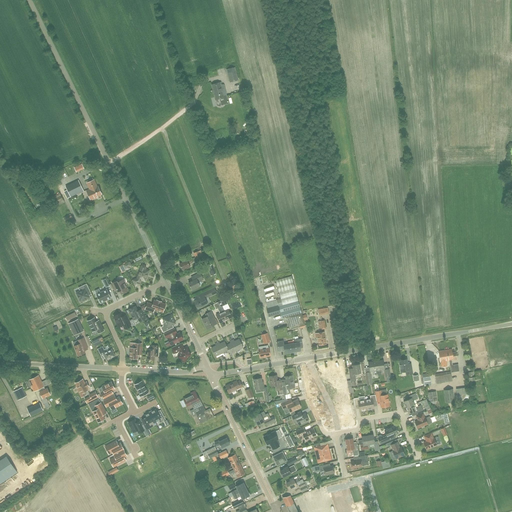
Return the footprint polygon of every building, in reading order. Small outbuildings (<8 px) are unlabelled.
[(236,68),(228,70),(231,82),(239,80),(236,68)] [(220,99),(224,98),(224,97),(225,97),(224,97),(224,96),(226,95),(226,94),(225,89),(224,89),(222,89),(221,86),(220,83),(212,85),(215,100),(220,99)] [(91,201),(97,198),(96,197),(101,195),(98,187),(97,187),(94,180),(93,180),(93,179),(92,179),(90,180),(90,181),(90,182),(87,183),(90,190),(87,191),(91,201)] [(72,183),(77,194),(84,191),(79,180),(72,183)] [(55,208),(65,203),(60,193),(50,198),(55,208)] [(192,262),(191,259),(187,261),(179,264),(182,270),(185,268),(186,269),(190,267),(189,264),(192,262)] [(145,267),(144,266),(143,265),(142,265),(142,266),(141,267),(137,279),(133,281),(136,286),(140,284),(139,283),(141,282),(141,280),(145,282),(149,271),(145,269),(146,268),(145,267)] [(200,273),(191,277),(193,281),(188,283),(192,290),(200,286),(198,282),(203,280),(200,273)] [(265,303),(266,308),(269,317),(280,314),(282,319),(286,318),(289,330),(305,325),(291,276),(275,281),(281,299),(265,303)] [(117,293),(119,291),(121,294),(127,290),(125,284),(123,280),(118,282),(117,281),(112,284),(117,293)] [(87,300),(87,299),(89,298),(86,292),(90,291),(87,284),(83,286),(85,289),(76,293),(80,302),(83,301),(83,302),(87,300)] [(215,288),(210,290),(206,292),(200,295),(196,297),(197,300),(194,302),(197,308),(208,303),(205,299),(217,293),(215,288)] [(111,298),(107,289),(96,295),(100,303),(111,298)] [(166,306),(165,305),(166,304),(161,303),(161,302),(157,300),(157,301),(154,301),(153,305),(147,303),(145,310),(153,312),(154,309),(163,312),(164,309),(165,309),(166,306)] [(220,308),(226,320),(232,318),(228,310),(225,311),(223,307),(225,306),(223,301),(218,303),(220,308)] [(220,323),(226,320),(220,308),(218,303),(214,305),(216,309),(217,308),(220,313),(216,315),(220,323)] [(138,318),(140,322),(145,319),(141,310),(138,311),(135,306),(135,307),(133,306),(132,307),(131,308),(129,310),(134,320),(138,318)] [(217,324),(211,312),(206,314),(207,317),(202,319),(207,330),(214,326),(217,324)] [(131,326),(128,321),(125,315),(122,317),(121,313),(120,314),(118,314),(117,314),(116,315),(114,317),(115,320),(115,321),(116,324),(117,323),(119,327),(122,325),(123,326),(125,329),(131,326)] [(166,322),(164,322),(164,323),(163,323),(163,324),(163,325),(163,326),(161,328),(163,333),(173,328),(172,325),(173,323),(174,322),(171,315),(165,318),(166,322)] [(99,321),(96,323),(94,318),(88,322),(92,332),(96,330),(98,333),(104,331),(99,321)] [(82,332),(76,321),(69,324),(74,335),(82,332)] [(166,347),(171,345),(183,340),(182,338),(182,337),(182,335),(181,335),(180,333),(176,335),(175,334),(176,333),(175,329),(165,334),(166,338),(168,337),(169,338),(168,339),(169,341),(165,343),(166,347)] [(319,345),(326,344),(324,332),(316,334),(316,338),(318,338),(319,345)] [(270,342),(267,334),(262,335),(264,344),(270,342)] [(87,350),(85,345),(83,338),(78,340),(79,344),(74,346),(78,356),(85,353),(84,351),(87,350)] [(232,341),(237,351),(243,348),(239,339),(235,341),(234,340),(232,341)] [(294,340),(295,344),(295,343),(296,352),(301,351),(301,348),(303,348),(302,339),(294,340)] [(226,345),(228,350),(230,354),(237,351),(232,341),(230,342),(231,343),(226,345)] [(295,343),(295,344),(284,345),(283,341),(277,342),(279,352),(285,351),(285,354),(296,352),(295,343)] [(228,350),(226,345),(224,342),(220,344),(219,342),(217,343),(222,353),(228,350)] [(222,353),(217,343),(215,344),(216,346),(212,348),(216,357),(222,353)] [(136,359),(137,359),(137,355),(141,355),(141,344),(135,344),(135,348),(130,348),(130,358),(133,359),(134,359),(136,359)] [(182,345),(178,347),(172,349),(174,353),(179,351),(180,352),(181,354),(179,356),(179,358),(184,362),(189,356),(188,355),(188,354),(189,353),(187,348),(184,349),(182,345)] [(148,349),(147,359),(154,360),(154,356),(158,356),(158,346),(152,346),(152,350),(148,349)] [(103,354),(106,360),(115,356),(111,349),(108,351),(107,350),(105,349),(104,350),(102,347),(98,349),(101,355),(103,354)] [(270,356),(269,348),(259,350),(260,358),(270,356)] [(449,361),(447,350),(439,352),(441,362),(442,367),(447,367),(446,362),(449,361)] [(451,350),(447,350),(449,361),(450,366),(451,372),(451,373),(454,372),(454,368),(459,367),(458,364),(453,365),(452,360),(457,360),(456,352),(452,353),(451,350)] [(381,369),(385,369),(383,360),(376,362),(378,375),(378,376),(382,375),(381,369)] [(407,375),(413,374),(411,364),(408,364),(407,360),(399,361),(401,372),(406,371),(407,375)] [(378,375),(376,362),(368,363),(370,371),(373,371),(374,376),(378,375)] [(356,386),(355,381),(356,381),(355,374),(361,374),(360,365),(352,366),(352,368),(349,369),(350,374),(351,381),(352,386),(356,386)] [(334,368),(330,368),(330,369),(329,369),(330,373),(327,373),(329,384),(332,383),(332,380),(337,379),(335,369),(336,369),(336,368),(335,368),(334,368)] [(336,369),(335,369),(337,379),(337,380),(343,379),(343,382),(347,381),(345,371),(342,371),(341,368),(336,369)] [(318,370),(313,371),(314,376),(315,376),(316,383),(321,382),(321,386),(327,385),(326,376),(322,376),(322,372),(321,371),(318,371),(318,370)] [(451,373),(451,372),(435,375),(437,384),(453,381),(451,373)] [(432,385),(431,378),(430,373),(423,374),(425,386),(432,385)] [(282,390),(281,384),(281,380),(277,381),(276,375),(269,377),(271,386),(276,386),(277,390),(282,390)] [(39,376),(34,378),(39,389),(40,392),(41,395),(40,396),(42,401),(47,399),(46,397),(50,395),(50,394),(51,394),(50,391),(49,391),(47,389),(45,390),(44,387),(39,376)] [(284,394),(290,394),(289,388),(295,387),(293,376),(285,377),(285,379),(281,380),(281,384),(282,384),(284,394)] [(39,389),(34,378),(29,380),(34,391),(39,389)] [(255,390),(263,388),(264,388),(263,385),(262,378),(254,380),(255,390)] [(86,382),(86,383),(85,383),(83,380),(76,383),(78,388),(77,388),(79,392),(80,392),(81,394),(88,390),(87,388),(89,387),(86,382)] [(148,393),(142,381),(135,385),(141,397),(148,393)] [(242,387),(240,382),(240,381),(237,382),(236,381),(226,386),(229,393),(242,387)] [(113,394),(111,391),(115,389),(111,382),(107,385),(106,384),(103,386),(103,387),(102,387),(104,391),(101,393),(104,399),(109,396),(113,394)] [(333,398),(345,396),(344,391),(347,390),(346,387),(337,388),(338,391),(334,392),(332,392),(333,398)] [(14,392),(19,401),(28,397),(24,388),(14,392)] [(457,390),(458,402),(470,400),(468,388),(457,390)] [(447,404),(456,402),(454,389),(445,391),(447,404)] [(381,402),(382,407),(390,406),(387,390),(375,392),(377,402),(381,402)] [(429,403),(437,401),(436,391),(428,393),(429,403)] [(184,399),(184,400),(180,402),(183,407),(187,406),(191,404),(197,415),(201,423),(214,417),(210,409),(206,411),(201,402),(200,402),(195,392),(191,394),(192,395),(184,399)] [(88,399),(89,402),(98,398),(96,393),(90,396),(91,397),(88,399)] [(406,408),(415,404),(413,401),(418,399),(416,394),(410,396),(411,399),(404,402),(406,408)] [(371,399),(365,400),(367,410),(374,409),(372,402),(377,401),(376,395),(370,396),(371,399)] [(114,396),(109,398),(103,401),(106,407),(109,405),(112,410),(122,404),(119,397),(116,399),(114,396)] [(336,404),(340,403),(340,407),(349,405),(348,402),(346,402),(345,396),(333,398),(334,404),(336,404)] [(367,410),(365,400),(359,401),(358,398),(354,399),(355,405),(359,404),(360,411),(367,410)] [(295,414),(294,411),(301,407),(298,400),(292,403),(291,399),(281,404),(284,409),(288,407),(290,412),(292,416),(295,414)] [(105,419),(103,415),(106,413),(101,403),(95,406),(97,410),(93,412),(98,422),(105,419)] [(415,404),(406,408),(409,414),(416,411),(417,413),(423,411),(421,405),(416,407),(415,404)] [(44,410),(31,417),(35,424),(47,418),(44,410)] [(150,412),(155,422),(159,421),(160,423),(166,420),(163,414),(159,416),(156,410),(153,411),(153,410),(150,412)] [(350,422),(350,420),(353,419),(353,417),(352,410),(347,410),(347,413),(343,413),(344,423),(347,423),(350,423),(350,422)] [(342,424),(342,423),(344,423),(343,413),(338,414),(337,411),(333,412),(335,418),(338,418),(338,423),(339,424),(339,425),(342,424)] [(147,422),(144,424),(147,430),(153,427),(152,424),(155,422),(150,412),(146,413),(147,414),(144,416),(147,422)] [(273,417),(270,419),(268,414),(265,415),(264,412),(260,414),(260,413),(253,417),(257,425),(264,422),(266,426),(275,421),(273,417)] [(295,414),(292,416),(295,422),(297,421),(299,425),(309,421),(305,414),(300,416),(298,413),(295,414)] [(429,417),(425,418),(423,415),(417,417),(419,421),(415,422),(418,429),(428,425),(432,423),(429,417)] [(144,431),(141,426),(139,422),(139,421),(139,422),(136,423),(135,420),(128,423),(133,432),(137,430),(139,434),(144,431)] [(381,444),(384,443),(396,438),(394,435),(398,433),(395,426),(385,431),(387,435),(382,437),(382,436),(380,435),(378,437),(379,438),(378,438),(381,444)] [(305,440),(316,435),(313,428),(305,432),(303,428),(296,431),(298,437),(303,435),(305,440)] [(273,449),(279,446),(276,440),(278,439),(274,432),(271,434),(270,433),(267,435),(264,437),(267,444),(270,443),(273,449)] [(432,434),(425,437),(427,442),(424,443),(427,450),(437,446),(434,439),(432,434)] [(289,435),(285,437),(290,447),(294,445),(289,435)] [(373,435),(367,436),(369,445),(374,444),(376,451),(379,451),(377,442),(374,442),(373,435)] [(362,437),(363,444),(360,445),(361,451),(370,449),(369,445),(367,436),(362,437)] [(222,448),(230,445),(227,438),(222,440),(215,443),(216,446),(220,444),(222,448)] [(353,453),(358,452),(357,447),(354,447),(352,438),(346,440),(347,450),(352,449),(353,453)] [(120,443),(118,445),(116,442),(112,444),(105,447),(108,452),(108,454),(109,454),(113,452),(114,454),(114,455),(123,450),(124,450),(120,443)] [(400,457),(405,455),(401,448),(400,448),(397,443),(391,445),(394,451),(393,451),(396,460),(400,458),(400,457)] [(318,462),(321,462),(331,459),(327,445),(321,446),(315,448),(318,462)] [(212,458),(215,456),(218,454),(215,447),(203,453),(206,460),(210,459),(212,458)] [(126,460),(124,457),(127,456),(123,450),(114,455),(114,454),(114,455),(115,458),(110,460),(110,461),(111,462),(113,467),(122,462),(125,461),(126,460)] [(226,450),(218,454),(221,459),(229,455),(226,450)] [(275,461),(277,465),(287,461),(283,452),(273,457),(274,458),(273,458),(275,461)] [(233,467),(240,464),(235,454),(228,458),(233,467)] [(352,468),(362,467),(361,463),(368,461),(367,456),(359,457),(360,461),(351,462),(351,464),(350,465),(351,467),(352,467),(352,468)] [(9,460),(0,465),(0,483),(17,472),(9,460)] [(240,464),(233,467),(234,470),(229,472),(231,475),(235,473),(238,478),(245,474),(240,464)] [(294,465),(292,466),(288,468),(288,467),(284,468),(284,469),(280,471),(283,477),(297,471),(294,465)] [(326,468),(325,465),(319,466),(320,472),(324,471),(325,475),(334,473),(333,466),(326,468)] [(222,478),(224,477),(227,476),(230,475),(227,469),(219,473),(220,474),(222,478)] [(298,485),(302,492),(307,490),(302,479),(300,481),(298,476),(293,478),(289,480),(290,482),(286,483),(287,486),(287,487),(288,488),(289,489),(298,485)] [(230,490),(236,487),(233,482),(227,485),(228,486),(227,486),(229,490),(230,490)] [(233,496),(246,489),(243,483),(236,486),(238,489),(231,492),(233,496)] [(246,489),(233,496),(235,499),(241,496),(242,499),(249,496),(246,489)] [(289,511),(297,511),(290,496),(282,498),(289,511)] [(232,504),(234,508),(243,504),(242,500),(232,504)]
